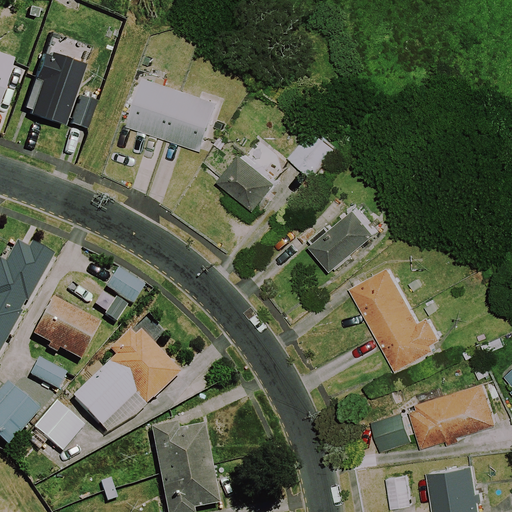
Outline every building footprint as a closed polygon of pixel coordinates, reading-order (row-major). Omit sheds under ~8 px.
[(0,82),(16,25),(0,22),(0,82)] [(237,68),(155,36),(134,90),(215,122),(237,68)] [(83,65),(44,52),(24,113),(63,126),(83,65)] [(96,100),(80,95),(71,124),(86,129),(96,100)] [(201,123),(162,103),(147,134),(186,153),(201,123)] [(314,129),(290,158),(316,179),(339,150),(314,129)] [(285,183),(250,156),(229,182),(264,210),(285,183)] [(381,237),(361,210),(318,243),(338,269),(381,237)] [(423,323),(393,268),(355,289),(400,370),(448,344),(433,317),(423,323)] [(146,287),(120,271),(109,289),(135,305),(146,287)] [(12,283),(0,278),(0,340),(10,314),(2,311),(12,283)] [(101,325),(55,300),(36,337),(81,361),(101,325)] [(109,350),(115,356),(71,399),(102,430),(137,395),(148,406),(184,371),(137,323),(109,350)] [(68,371),(43,357),(32,376),(58,390),(68,371)] [(41,410),(8,383),(0,392),(0,439),(9,447),(41,410)] [(493,399),(488,383),(414,408),(428,448),(511,419),(511,416),(505,395),(493,399)] [(414,441),(399,398),(388,402),(393,416),(376,422),(386,451),(414,441)] [(84,426),(57,403),(28,437),(55,459),(84,426)] [(178,431),(177,423),(152,428),(168,511),(191,511),(191,510),(221,505),(205,426),(178,431)] [(481,511),(476,468),(434,474),(438,511),(481,511)] [(410,478),(390,481),(394,508),(414,505),(410,478)]
